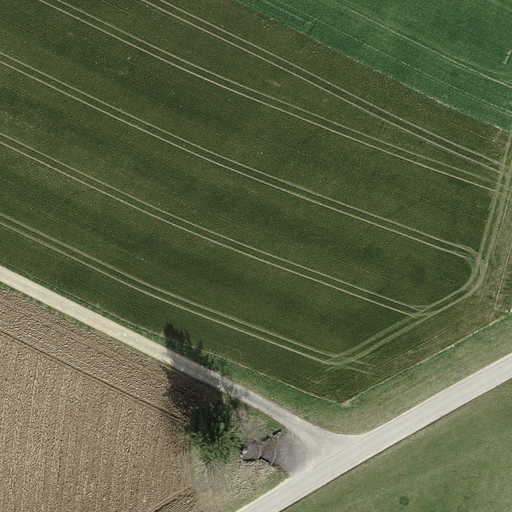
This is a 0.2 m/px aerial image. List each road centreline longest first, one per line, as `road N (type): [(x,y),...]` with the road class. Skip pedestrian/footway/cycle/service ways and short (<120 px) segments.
road 1 (track): [(0,274),(268,406),(324,463)]
road 2 (tertiary): [(511,365),(324,463),(251,511)]
